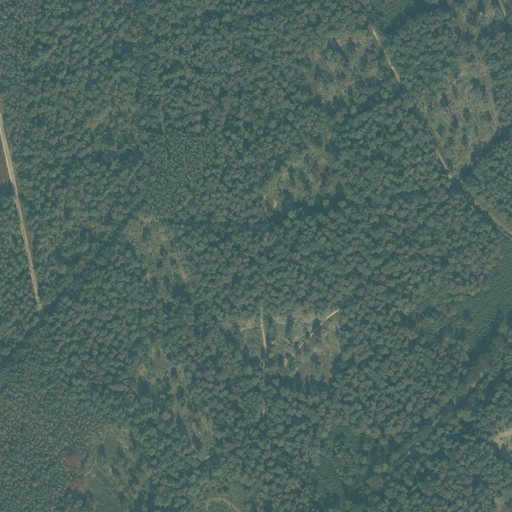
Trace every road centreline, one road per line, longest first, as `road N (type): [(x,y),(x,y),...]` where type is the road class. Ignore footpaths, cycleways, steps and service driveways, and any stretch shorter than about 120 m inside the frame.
road 1 (track): [(265,383),(450,184),(303,217)]
road 2 (track): [(91,441),(192,269),(256,393)]
road 3 (track): [(3,365),(150,192),(151,148)]
road 4 (secondary): [(355,511),(511,329)]
road 5 (track): [(0,111),(44,314)]
road 6 (track): [(256,393),(264,407),(141,511)]
road 7 (track): [(266,220),(265,383)]
road 8 (track): [(266,220),(250,94)]
